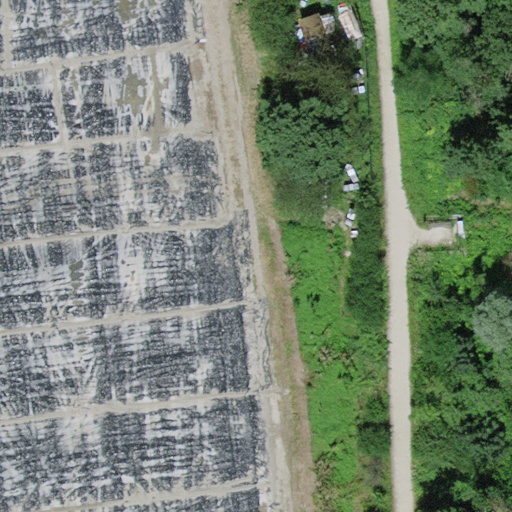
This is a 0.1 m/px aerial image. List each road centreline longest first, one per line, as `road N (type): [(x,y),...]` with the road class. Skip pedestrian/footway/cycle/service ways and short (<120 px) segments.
road 1 (track): [(382,0),(393,72),(409,511)]
road 2 (track): [(205,0),(260,369)]
